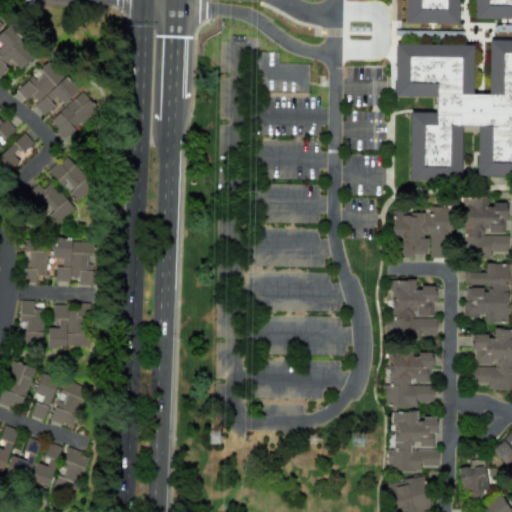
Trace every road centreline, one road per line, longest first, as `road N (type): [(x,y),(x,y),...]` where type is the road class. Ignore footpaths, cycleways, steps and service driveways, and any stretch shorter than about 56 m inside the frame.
road 1 (residential): [(241,71),(244,405),(280,420),(331,402),(351,379),(358,354),(350,290),(327,232),(334,0)]
road 2 (primary): [(140,150),(125,511)]
road 3 (residential): [(445,511),(447,274),(397,270)]
road 4 (primary): [(163,386),(172,121)]
road 5 (residential): [(192,0),(331,57)]
road 6 (primary): [(143,0),(140,150)]
road 7 (primary): [(159,511),(163,386)]
